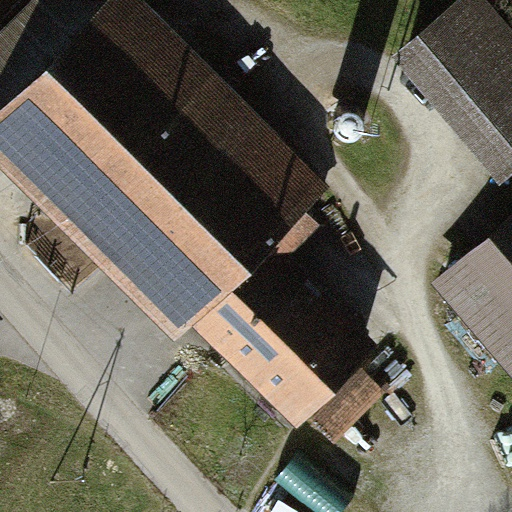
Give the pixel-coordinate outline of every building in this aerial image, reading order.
[(0,118),(5,113),(4,112),(107,9),(109,11),(120,0),(33,0),(0,33),(0,118)] [(511,35),(482,0),(468,0),(416,45),(511,158),(511,35)] [(109,11),(107,9),(4,112),(5,113),(299,407),(364,342),(278,257),(317,219),(109,11)] [(511,222),(444,279),(493,336),(511,320),(511,222)] [(511,320),(493,336),(511,359),(511,320)] [(337,431),(390,382),(371,361),(317,410),(337,431)]
